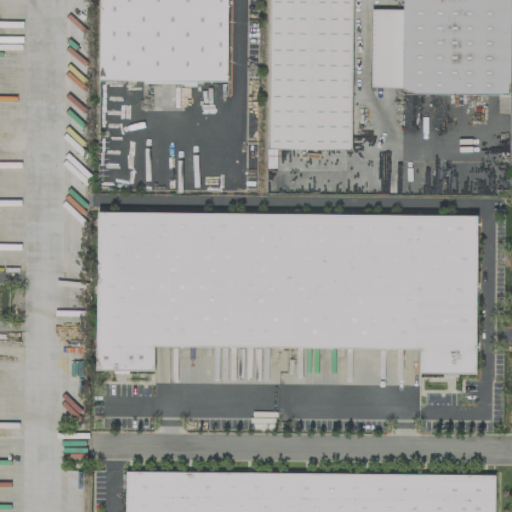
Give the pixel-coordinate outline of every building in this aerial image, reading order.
[(98,0),(97,77),(224,78),(224,0),(98,0)] [(267,0),(267,145),(348,145),(348,0),(267,0)] [(374,81),(404,81),(404,92),(510,94),(511,0),(403,0),(403,12),(375,12),(374,81)] [(94,210),(92,366),(151,367),(151,345),(416,348),(416,370),(473,370),(475,215),(94,210)] [(127,477),(127,511),(489,511),(489,478),(127,477)]
